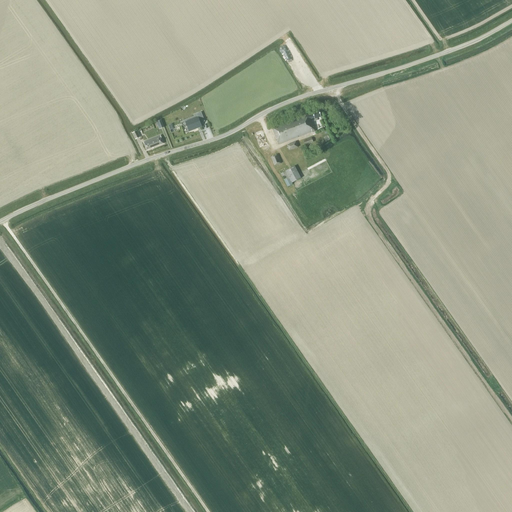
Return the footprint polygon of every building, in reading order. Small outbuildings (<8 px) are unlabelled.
[(317,118),(321,117),(319,110),(306,115),(305,114),(271,126),(278,144),(315,130),(312,122),(318,120),(317,118)] [(201,125),(200,123),(205,121),(201,112),(196,114),(198,117),(185,122),(189,131),(198,128),(197,126),(201,125)] [(140,137),(137,131),(132,133),(135,139),(140,137)] [(146,150),(163,144),(161,136),(144,142),(146,150)] [(289,150),(298,147),(296,142),(287,145),(289,150)] [(274,165),(281,163),(278,155),(271,157),(274,165)] [(286,171),(292,183),(301,178),(295,166),(286,171)] [(293,184),(292,183),(286,171),(281,173),(288,187),(293,184)]
